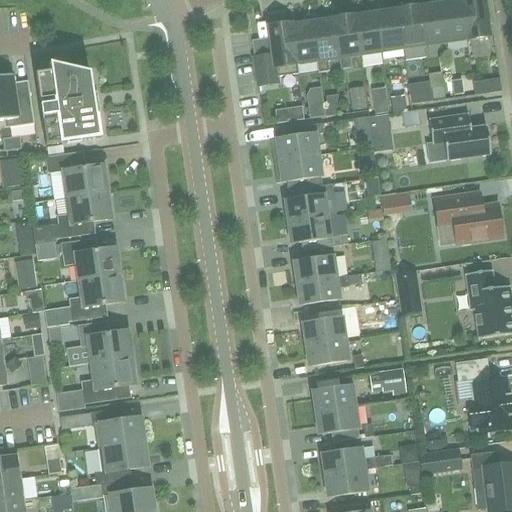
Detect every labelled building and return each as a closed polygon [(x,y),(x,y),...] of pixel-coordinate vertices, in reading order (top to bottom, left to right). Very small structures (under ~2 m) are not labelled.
[(481,0),(459,0),(459,2),(465,40),(487,37),(481,0)] [(438,5),(444,44),(465,40),(459,2),(438,5)] [(417,7),(422,47),(444,44),(438,5),(419,8),(419,7),(417,7)] [(395,11),(401,50),(422,47),(417,7),(396,10),(396,11),(395,11)] [(374,14),(380,53),(401,50),(395,11),(374,14)] [(352,16),(358,56),(380,53),(374,14),(355,17),(355,16),(352,16)] [(337,59),(338,59),(340,70),(351,68),(349,58),(358,56),(352,16),(331,19),(331,20),(337,59)] [(310,23),(317,74),(327,72),(325,61),(337,59),(331,20),(310,23)] [(288,27),(296,75),(295,66),(315,63),(316,74),(317,74),(310,23),(288,27)] [(288,27),(288,25),(266,28),(270,56),(253,58),(257,86),(277,84),(276,78),(296,75),(288,27)] [(50,72),(34,75),(45,146),(101,138),(95,94),(92,94),(89,74),(49,65),(50,72)] [(11,76),(2,77),(10,129),(33,125),(27,82),(12,84),(11,76)] [(3,130),(10,129),(2,77),(0,77),(0,121),(2,122),(3,130)] [(451,82),(453,96),(463,94),(461,80),(451,82)] [(485,81),(472,83),(474,96),(487,94),(485,81)] [(349,90),(352,111),(366,109),(363,88),(349,90)] [(421,104),(431,102),(429,88),(419,89),(421,104)] [(390,115),(411,112),(408,94),(388,97),(390,115)] [(305,105),(308,119),(320,118),(318,104),(305,105)] [(300,108),(273,111),(275,125),(302,121),(300,108)] [(418,111),(402,113),(404,128),(420,126),(418,111)] [(392,150),(387,115),(368,118),(373,153),(392,150)] [(450,118),(427,122),(431,144),(431,146),(443,144),(445,162),(489,156),(485,128),(469,130),(467,116),(450,118)] [(354,120),(355,131),(369,129),(368,118),(354,120)] [(279,139),(269,140),(273,163),(317,157),(314,136),(323,134),(322,124),(278,130),(279,139)] [(13,151),(22,150),(20,137),(11,138),(13,151)] [(3,139),(5,152),(13,151),(11,138),(3,139)] [(78,154),(45,158),(47,174),(62,172),(66,199),(107,193),(103,166),(80,169),(78,154)] [(317,157),(273,163),(276,184),(282,183),(291,182),(301,180),(302,185),(303,190),(321,187),(321,182),(317,157)] [(20,174),(0,176),(2,189),(21,186),(20,174)] [(293,200),(284,201),(287,223),(326,217),(331,217),(336,216),(331,185),(321,187),(303,190),(292,191),(293,200)] [(24,191),(11,193),(12,203),(26,200),(24,191)] [(107,193),(66,199),(68,216),(56,217),(60,240),(89,235),(88,223),(111,220),(107,193)] [(482,209),(480,195),(433,202),(437,228),(453,226),(456,245),(501,238),(497,207),(482,209)] [(326,217),(287,223),(290,245),(300,243),(301,252),(347,245),(346,235),(334,237),(331,217),(326,217)] [(78,282),(119,276),(115,249),(92,252),(90,240),(60,244),(63,267),(75,265),(78,282)] [(296,284),(335,279),(332,257),(293,263),(296,284)] [(14,263),(16,278),(34,275),(32,261),(14,263)] [(415,272),(394,275),(397,295),(400,316),(421,313),(415,272)] [(511,313),(509,288),(495,290),(492,272),(466,275),(468,293),(471,292),(478,339),(511,334),(508,316),(511,315),(511,313)] [(347,277),(335,279),(296,284),(299,306),(338,301),(336,289),(349,287),(349,286),(362,284),(361,275),(347,277)] [(123,303),(119,276),(78,282),(80,299),(69,300),(72,322),(101,318),(100,306),(123,303)] [(346,308),(347,321),(356,320),(354,307),(346,308)] [(341,318),(302,324),(305,346),(344,340),(341,318)] [(102,323),(78,327),(79,339),(81,347),(81,349),(88,348),(90,365),(132,359),(128,332),(109,334),(104,335),(102,323)] [(41,335),(30,336),(31,347),(43,345),(41,335)] [(347,362),(344,340),(305,346),(308,367),(347,362)] [(352,357),(354,370),(363,368),(361,356),(352,357)] [(26,359),(28,374),(44,372),(42,357),(26,359)] [(82,391),(56,395),(59,413),(84,409),(84,405),(113,401),(112,389),(128,387),(135,386),(132,359),(90,365),(92,381),(81,383),(82,391)] [(485,378),(487,378),(485,361),(455,365),(457,382),(473,379),(474,386),(472,387),(474,403),(466,404),(469,429),(477,428),(478,434),(511,430),(508,414),(511,413),(511,411),(510,398),(506,399),(504,382),(486,385),(485,378)] [(371,394),(382,392),(382,394),(392,392),(392,397),(406,395),(402,369),(368,374),(371,394)] [(315,414),(354,408),(350,386),(312,392),(315,414)] [(357,430),(354,408),(315,414),(318,435),(335,433),(337,443),(358,439),(357,430)] [(115,411),(91,415),(93,426),(95,425),(98,449),(143,443),(140,418),(121,421),(117,421),(115,411)] [(362,426),(364,439),(373,437),(371,425),(362,426)] [(95,475),(96,486),(125,482),(123,471),(147,468),(143,443),(98,449),(102,474),(95,475)] [(359,449),(320,455),(324,477),(362,470),(392,466),(390,456),(373,459),(372,447),(359,449)] [(458,449),(418,455),(419,463),(420,476),(461,471),(458,449)] [(497,452),(469,456),(471,469),(483,468),(488,511),(498,511),(511,510),(511,464),(499,466),(497,452)] [(0,481),(19,479),(16,457),(0,459),(0,481)] [(366,493),(362,470),(324,477),(327,498),(366,493)] [(0,504),(22,502),(19,479),(0,481),(0,504)] [(125,482),(96,486),(96,487),(101,486),(103,497),(105,511),(153,511),(150,489),(127,493),(125,482)] [(421,485),(408,487),(409,496),(422,494),(421,485)] [(23,511),(22,502),(0,504),(0,511),(23,511)]
